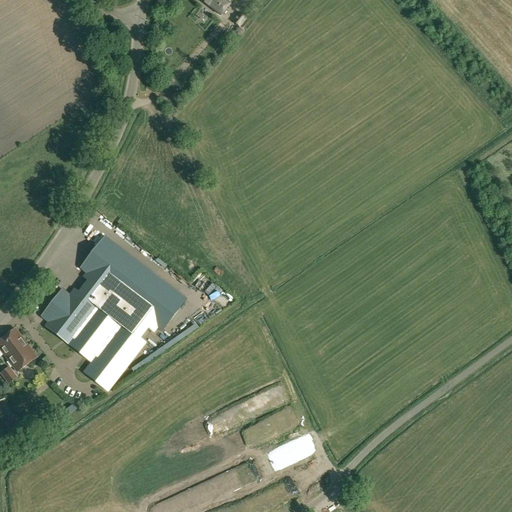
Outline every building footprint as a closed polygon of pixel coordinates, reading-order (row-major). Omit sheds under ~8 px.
[(227,1),(227,0),(201,0),(222,16),(231,4),(227,1)] [(240,27),(247,18),(240,13),(233,21),(240,27)] [(65,291),(44,319),(72,341),(69,345),(91,362),(92,363),(85,373),(108,392),(146,344),(140,339),(148,329),(154,333),(158,328),(162,331),(187,300),(107,238),(82,269),(86,273),(83,278),(87,281),(79,292),(74,288),(70,295),(65,291)] [(56,257),(51,264),(55,267),(60,261),(56,257)] [(38,358),(16,329),(0,341),(0,347),(18,372),(38,358)] [(53,365),(47,357),(42,360),(48,369),(53,365)] [(10,367),(1,374),(9,385),(19,378),(10,367)] [(233,511),(254,511),(257,511),(255,506),(258,505),(254,495),(238,502),(240,506),(232,509),(233,511)]
